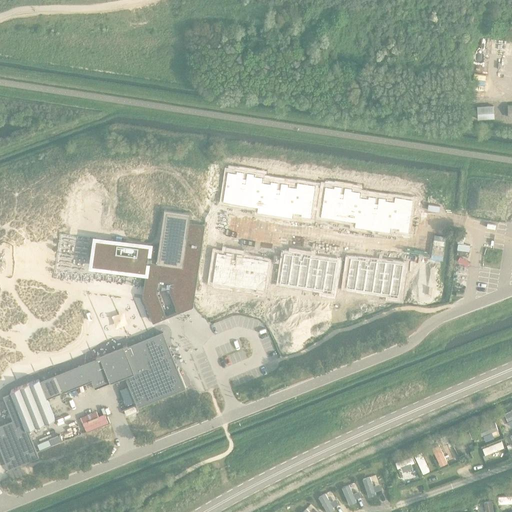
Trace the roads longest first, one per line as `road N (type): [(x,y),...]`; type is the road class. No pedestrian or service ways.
road 1 (unclassified): [(0,507),(402,348),(452,313)]
road 2 (tertiary): [(204,511),(319,451),(511,369)]
road 3 (track): [(0,152),(102,114),(111,99)]
